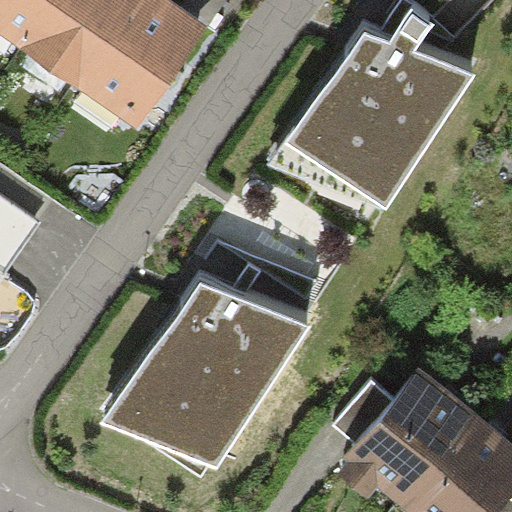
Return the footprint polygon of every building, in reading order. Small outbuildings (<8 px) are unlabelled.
[(0,0),(0,10),(23,26),(39,0),(0,0)] [(39,0),(23,26),(79,67),(125,0),(39,0)] [(197,0),(125,0),(79,67),(133,105),(198,12),(204,4),(197,0)] [(197,0),(204,4),(198,12),(206,18),(218,0),(197,0)] [(400,0),(387,21),(367,11),(266,149),(377,195),(469,51),(450,42),(410,29),(427,0),(400,0)] [(0,260),(32,215),(0,192),(0,260)] [(306,297),(204,252),(105,393),(215,435),(306,297)] [(470,405),(415,361),(342,451),(396,495),(470,405)] [(475,511),(511,467),(511,439),(470,405),(396,495),(417,511),(475,511)]
